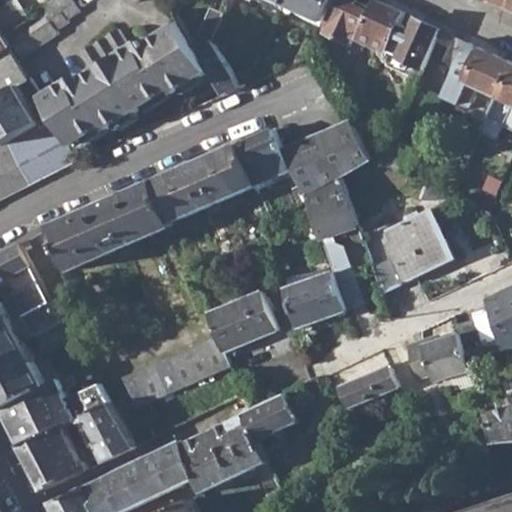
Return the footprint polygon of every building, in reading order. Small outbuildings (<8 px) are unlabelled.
[(18,0),(10,0),(0,6),(0,26),(6,35),(30,19),(18,0)] [(13,47),(21,60),(59,32),(56,29),(69,20),(67,17),(79,9),(73,0),(48,0),(42,7),(43,11),(30,19),(6,35),(13,47)] [(285,0),(285,2),(324,19),(332,0),(285,0)] [(357,0),(339,0),(326,31),(352,43),(355,36),(401,54),(395,68),(420,79),(442,28),(417,17),(412,28),(401,22),(405,12),(378,0),(377,0),(373,11),(356,4),(357,0)] [(200,36),(214,42),(215,39),(226,13),(212,6),(200,36)] [(56,116),(74,148),(110,125),(113,130),(175,90),(178,94),(214,70),(207,59),(184,24),(155,41),(152,37),(132,49),(120,30),(84,54),(95,75),(87,79),(84,75),(46,98),(56,116)] [(0,54),(13,47),(6,35),(0,26),(0,54)] [(445,60),(458,66),(463,55),(469,41),(456,35),(445,60)] [(207,59),(214,70),(229,95),(245,88),(215,39),(214,42),(207,59)] [(511,59),(469,41),(463,55),(458,66),(450,83),(445,95),(473,108),(482,88),(500,96),(501,94),(511,69),(511,59)] [(0,98),(34,80),(21,60),(13,47),(0,54),(0,98)] [(500,97),(511,101),(511,69),(501,94),(500,97)] [(56,116),(46,98),(34,80),(0,98),(0,137),(4,145),(56,116)] [(420,115),(433,121),(441,104),(444,97),(431,91),(420,115)] [(0,147),(0,201),(81,161),(74,148),(56,116),(4,145),(0,147)] [(308,195),(324,238),(361,223),(344,176),(374,158),(353,120),(286,148),(308,195)] [(267,156),(286,148),(284,145),(277,127),(241,143),(259,184),(276,176),(267,156)] [(382,162),(409,175),(420,151),(393,138),(382,162)] [(155,181),(173,220),(259,184),(241,143),(155,181)] [(53,226),(72,269),(175,225),(173,220),(155,181),(53,226)] [(372,254),(386,291),(456,259),(434,208),(390,227),(394,234),(369,244),(372,254)] [(361,259),(372,254),(369,244),(364,230),(351,235),(361,259)] [(0,330),(15,322),(0,294),(0,290),(13,283),(30,315),(53,302),(21,243),(0,254),(0,330)] [(287,287),(301,326),(349,309),(335,270),(287,287)] [(223,333),(230,348),(282,325),(266,287),(213,310),(223,333)] [(511,289),(487,301),(503,350),(511,346),(511,289)] [(0,379),(36,361),(29,349),(70,327),(54,301),(53,302),(30,315),(15,322),(0,330),(0,379)] [(462,326),(468,349),(484,344),(477,321),(462,326)] [(126,376),(140,406),(236,364),(230,348),(223,333),(126,376)] [(410,346),(420,380),(434,376),(436,380),(472,370),(462,335),(428,346),(426,341),(410,346)] [(0,404),(3,409),(48,385),(36,361),(0,379),(0,404)] [(344,385),(351,406),(400,388),(393,368),(344,385)] [(3,409),(23,447),(66,425),(75,421),(88,414),(112,402),(102,384),(70,400),(59,379),(48,385),(3,409)] [(485,413),(495,445),(511,442),(511,389),(506,391),(510,405),(485,413)] [(245,415),(258,442),(300,420),(288,394),(252,411),(245,415)] [(123,422),(137,447),(190,422),(177,396),(123,422)] [(112,402),(88,414),(75,421),(81,434),(94,427),(108,461),(137,447),(123,422),(112,402)] [(317,414),(322,432),(336,428),(330,410),(317,414)] [(198,479),(204,492),(267,461),(258,442),(245,415),(184,444),(198,479)] [(85,463),(66,425),(23,447),(35,469),(47,491),(93,469),(88,461),(85,463)] [(183,440),(87,486),(100,511),(129,511),(155,500),(156,504),(167,499),(165,494),(191,483),(198,479),(184,444),(183,440)] [(204,492),(198,479),(191,483),(196,493),(204,492)] [(100,511),(87,486),(52,503),(56,511),(100,511)] [(266,494),(274,511),(283,511),(290,510),(280,489),(266,494)] [(511,511),(511,495),(462,511),(511,511)] [(170,511),(200,511),(196,501),(170,511)]
